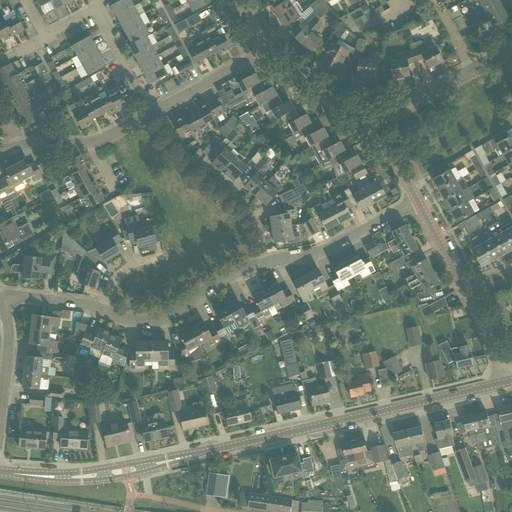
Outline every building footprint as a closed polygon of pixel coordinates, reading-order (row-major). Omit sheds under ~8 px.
[(35,0),(44,16),(54,11),(48,0),(35,0)] [(60,0),(48,0),(54,11),(63,6),(60,0)] [(129,0),(122,0),(111,6),(116,16),(133,6),(129,0)] [(191,0),(187,3),(192,13),(200,8),(209,3),(207,0),(191,0)] [(287,0),(274,9),(285,26),(293,20),(298,17),(291,6),(295,4),(294,4),(291,0),(287,0)] [(316,0),(309,7),(314,13),(325,4),(323,0),(316,0)] [(469,0),(468,0),(474,11),(494,0),(469,0)] [(487,17),(487,18),(502,9),(497,0),(494,0),(474,11),(476,15),(483,11),(487,17)] [(164,6),(167,13),(172,10),(169,4),(164,6)] [(314,13),(319,19),(330,10),(325,4),(314,13)] [(424,7),(427,12),(432,10),(429,4),(424,7)] [(133,6),(116,16),(121,26),(139,16),(133,6)] [(161,8),(156,10),(160,17),(165,14),(161,8)] [(349,14),(356,26),(367,20),(364,16),(360,8),(349,14)] [(451,9),(447,11),(452,21),(461,17),(461,16),(458,10),(453,13),(451,9)] [(487,18),(480,21),(482,25),(489,21),(493,28),(508,20),(502,9),(487,18)] [(173,10),(167,13),(171,20),(176,17),(173,10)] [(364,16),(367,20),(378,15),(375,10),(364,16)] [(165,14),(160,17),(164,24),(168,21),(165,14)] [(186,20),(190,28),(201,22),(197,14),(186,20)] [(348,31),(350,30),(356,26),(349,14),(343,17),(339,19),(341,22),(346,28),(348,31)] [(4,22),(13,36),(24,30),(16,15),(4,22)] [(139,16),(121,26),(126,35),(144,26),(139,16)] [(453,22),(458,32),(467,27),(461,18),(453,22)] [(315,19),(309,24),(295,39),(310,52),(321,41),(314,34),(316,32),(316,33),(323,26),(315,19)] [(186,20),(178,24),(183,32),(190,28),(186,20)] [(0,38),(0,39),(3,37),(5,40),(13,36),(4,22),(0,23),(0,38)] [(329,39),(336,43),(346,28),(341,22),(329,39)] [(144,26),(126,35),(131,45),(129,46),(149,35),(144,26)] [(172,27),(167,30),(170,36),(175,34),(172,27)] [(199,44),(206,58),(217,52),(211,41),(212,41),(206,31),(200,33),(204,41),(199,44)] [(175,34),(170,36),(174,43),(179,40),(175,34)] [(149,35),(129,46),(134,56),(151,47),(146,37),(149,36),(149,35)] [(217,52),(219,55),(230,49),(223,35),(212,41),(211,41),(217,52)] [(71,47),(77,57),(94,47),(89,37),(71,47)] [(192,58),(196,67),(204,63),(202,60),(206,58),(199,44),(196,39),(190,42),(194,50),(189,53),(192,58)] [(353,52),(361,54),(365,41),(359,39),(357,40),(353,52)] [(423,59),(428,69),(442,62),(434,47),(426,51),(423,46),(420,41),(409,45),(411,50),(415,62),(423,59)] [(329,56),(325,63),(338,70),(342,64),(349,68),(353,56),(347,53),(334,46),(332,45),(331,44),(327,52),(326,53),(326,54),(329,56)] [(182,46),(177,48),(179,52),(180,55),(186,53),(182,46)] [(99,56),(94,47),(77,57),(82,66),(99,56)] [(151,47),(134,56),(139,65),(156,56),(151,47)] [(389,63),(392,79),(408,76),(406,65),(415,62),(411,50),(398,55),(399,61),(389,63)] [(184,62),(175,67),(179,74),(193,67),(189,59),(186,53),(180,55),(184,62)] [(87,76),(105,66),(99,56),(82,66),(87,76)] [(156,56),(139,65),(144,75),(162,66),(156,56)] [(356,76),(372,78),(374,61),(358,59),(356,76)] [(47,64),(50,71),(55,68),(51,62),(47,64)] [(34,68),(39,78),(43,76),(48,73),(42,63),(34,68)] [(10,64),(0,69),(0,79),(2,83),(5,82),(5,81),(16,75),(10,64)] [(162,66),(144,75),(150,85),(172,72),(168,64),(163,67),(162,66)] [(59,75),(57,71),(52,74),(55,81),(60,78),(59,75)] [(16,75),(5,81),(5,82),(9,89),(11,93),(25,85),(24,83),(23,81),(19,73),(16,75)] [(43,76),(46,82),(51,80),(48,73),(43,76)] [(101,73),(95,76),(99,82),(104,79),(101,73)] [(239,88),(242,93),(243,92),(245,91),(258,84),(258,85),(260,83),(255,74),(248,77),(246,74),(235,80),(239,88)] [(83,81),(86,86),(93,82),(90,77),(83,81)] [(59,87),(60,87),(64,84),(60,78),(55,81),(59,87)] [(77,85),(80,90),(86,86),(83,81),(77,85)] [(254,98),(259,107),(261,106),(260,105),(275,98),(277,97),(272,87),(265,91),(263,88),(260,83),(258,85),(258,84),(245,91),(243,92),(248,101),(254,98)] [(13,96),(10,98),(14,106),(28,98),(25,92),(28,90),(25,85),(11,93),(13,96)] [(217,92),(225,105),(230,102),(223,89),(217,92)] [(107,98),(114,112),(126,105),(118,92),(107,98)] [(28,98),(14,106),(16,109),(20,116),(39,106),(35,98),(33,95),(28,98)] [(106,112),(107,116),(114,112),(107,98),(105,95),(94,101),(102,114),(106,112)] [(271,111),(276,120),(279,118),(292,112),(294,111),(289,101),(282,105),(281,102),(280,102),(277,97),(275,98),(260,105),(261,106),(265,114),(271,111)] [(207,104),(215,119),(224,114),(221,108),(216,99),(207,104)] [(83,107),(91,120),(102,114),(94,101),(83,107)] [(197,114),(205,128),(208,126),(206,123),(215,119),(207,104),(198,109),(200,113),(197,114)] [(39,106),(20,116),(26,128),(40,120),(37,115),(43,112),(39,106)] [(74,116),(81,130),(93,123),(91,120),(83,107),(85,110),(74,116)] [(286,122),(293,134),(296,132),(309,125),(311,124),(306,115),(299,118),(297,115),(297,116),(294,111),(292,112),(279,118),(282,124),(286,122)] [(247,113),(239,118),(242,123),(243,122),(250,118),(247,113)] [(190,132),(192,135),(205,128),(197,114),(185,121),(190,132)] [(219,132),(226,138),(237,126),(240,123),(232,116),(219,132)] [(172,124),(179,138),(188,133),(190,132),(185,121),(183,117),(172,124)] [(303,136),(310,147),(313,145),(326,139),(328,138),(323,128),(316,132),(314,129),(311,124),(309,125),(296,132),(293,134),(291,135),(294,141),(303,136)] [(226,138),(225,139),(230,143),(230,144),(240,134),(240,128),(237,126),(226,138)] [(505,132),(489,141),(499,157),(502,155),(511,149),(511,135),(508,137),(505,132)] [(206,148),(210,152),(220,140),(216,136),(206,148)] [(310,147),(319,165),(330,159),(342,152),(343,153),(345,151),(340,142),(333,145),(331,142),(331,143),(328,138),(326,139),(313,145),(310,147)] [(212,163),(222,172),(238,155),(228,145),(212,163)] [(253,167),(260,173),(276,154),(270,149),(264,155),(255,165),(253,167)] [(511,149),(502,155),(508,166),(511,163),(511,149)] [(250,160),(255,165),(264,155),(259,150),(250,160)] [(330,159),(333,165),(332,166),(332,167),(333,168),(335,179),(344,175),(350,171),(361,165),(362,165),(357,155),(350,159),(348,156),(345,151),(343,153),(342,152),(330,159)] [(222,172),(233,182),(245,167),(240,162),(243,159),(238,155),(222,172)] [(72,175),(82,169),(86,167),(79,156),(65,163),(72,175)] [(474,156),(469,159),(476,170),(481,167),(474,156)] [(484,156),(479,158),(483,166),(488,163),(484,156)] [(32,177),(35,182),(43,178),(39,171),(35,162),(26,166),(23,160),(13,165),(22,182),(32,177)] [(13,187),(22,182),(13,165),(3,171),(6,177),(0,180),(0,182),(8,197),(9,196),(16,192),(13,187)] [(350,171),(354,178),(357,176),(358,178),(366,174),(361,165),(350,171)] [(432,180),(438,191),(455,181),(461,178),(455,168),(450,171),(446,165),(434,172),(437,177),(432,180)] [(485,168),(489,176),(494,174),(490,166),(485,168)] [(476,170),(480,178),(485,175),(481,167),(476,170)] [(65,184),(68,190),(74,187),(74,188),(88,180),(82,169),(72,175),(63,179),(66,184),(65,184)] [(258,171),(244,187),(255,196),(266,183),(260,178),(263,175),(260,173),(258,171)] [(343,175),(338,180),(343,186),(348,181),(343,175)] [(361,181),(372,204),(385,197),(377,183),(378,183),(379,181),(377,176),(374,176),(370,178),(369,180),(370,182),(369,183),(366,178),(361,181)] [(491,179),(495,187),(500,184),(496,176),(491,179)] [(255,196),(265,206),(277,191),(279,193),(283,189),(276,183),(278,182),(272,177),(266,184),(266,183),(255,196)] [(482,180),(486,188),(491,186),(487,178),(482,180)] [(88,180),(74,188),(77,192),(80,191),(83,197),(97,189),(94,182),(90,184),(88,180)] [(357,205),(360,210),(372,204),(361,181),(355,184),(359,192),(353,196),(349,188),(343,191),(352,208),(357,205)] [(438,191),(444,202),(461,192),(455,181),(438,191)] [(0,200),(0,201),(6,212),(12,209),(13,208),(7,197),(8,197),(0,182),(0,200)] [(325,185),(319,188),(323,194),(329,191),(325,185)] [(502,187),(497,190),(501,198),(506,195),(502,187)] [(444,202),(450,212),(474,199),(468,188),(461,192),(444,202)] [(488,191),(494,202),(499,199),(493,188),(488,191)] [(51,192),(54,198),(59,196),(56,189),(51,192)] [(87,203),(90,208),(104,201),(97,189),(83,197),(79,199),(83,206),(87,203)] [(287,192),(278,196),(282,203),(295,197),(292,189),(287,192)] [(395,189),(390,191),(393,197),(398,194),(395,189)] [(338,203),(329,208),(338,224),(350,217),(346,210),(351,208),(352,208),(343,191),(334,196),(338,203)] [(280,216),(269,217),(272,229),(291,226),(290,220),(296,219),(295,210),(289,211),(288,208),(303,201),(299,195),(295,197),(282,203),(282,204),(277,206),(280,213),(281,215),(280,216)] [(511,195),(503,200),(511,215),(511,214),(511,205),(511,204),(511,195)] [(54,198),(58,205),(63,202),(59,196),(54,198)] [(450,212),(456,223),(473,213),(479,210),(473,200),(474,199),(450,212)] [(104,206),(104,207),(108,213),(111,218),(119,214),(115,208),(111,202),(107,205),(104,206)] [(497,203),(489,208),(492,213),(500,208),(497,203)] [(317,205),(308,210),(309,212),(312,219),(316,227),(317,226),(315,223),(320,221),(325,230),(338,224),(329,208),(323,211),(320,206),(320,204),(317,205)] [(63,208),(69,219),(74,216),(68,205),(63,208)] [(479,214),(481,219),(492,213),(489,208),(479,214)] [(99,215),(103,221),(108,218),(105,212),(99,215)] [(475,216),(468,219),(471,224),(478,221),(475,216)] [(0,253),(3,252),(6,250),(13,246),(11,241),(17,238),(18,240),(27,239),(23,225),(17,228),(12,218),(0,224),(0,253)] [(306,228),(311,237),(319,232),(316,227),(312,219),(305,222),(303,223),(306,228)] [(464,228),(468,234),(475,231),(474,230),(468,219),(457,225),(460,230),(464,228)] [(129,240),(130,242),(137,240),(139,248),(155,244),(150,227),(142,230),(140,223),(126,227),(127,230),(122,232),(125,241),(129,240)] [(489,232),(502,256),(511,249),(511,248),(498,223),(487,228),(489,231),(489,232)] [(498,223),(511,248),(511,224),(511,223),(501,229),(498,223)] [(387,243),(390,249),(411,237),(404,225),(391,232),(395,239),(387,243)] [(291,226),(272,229),(274,243),(285,241),(285,243),(299,241),(298,236),(293,236),(293,233),(291,226)] [(95,249),(87,252),(97,262),(101,258),(104,262),(119,253),(114,244),(121,240),(114,229),(100,238),(103,243),(94,248),(95,249)] [(482,244),(492,261),(502,256),(489,232),(484,234),(487,241),(482,244)] [(471,250),(481,267),(492,261),(482,244),(477,236),(471,240),(476,248),(471,250)] [(400,250),(404,257),(418,249),(411,237),(390,249),(392,254),(400,250)] [(369,256),(370,259),(386,251),(384,247),(379,250),(374,241),(364,247),(369,256)] [(79,246),(74,251),(81,258),(76,273),(82,275),(79,284),(94,289),(100,273),(93,271),(92,270),(93,268),(92,267),(97,262),(87,252),(86,253),(79,246)] [(359,274),(361,278),(374,271),(367,258),(361,262),(356,253),(344,259),(353,277),(359,274)] [(27,280),(32,280),(34,279),(38,280),(39,272),(53,274),(55,256),(46,255),(45,259),(25,257),(24,266),(15,265),(13,265),(11,267),(10,268),(11,271),(12,272),(14,273),(20,274),(20,273),(23,273),(22,278),(26,278),(27,280)] [(404,280),(407,285),(432,271),(426,259),(421,262),(418,256),(404,264),(403,264),(404,265),(405,265),(407,270),(410,268),(413,275),(404,280)] [(386,266),(389,271),(403,264),(404,264),(401,257),(388,264),(389,265),(386,266)] [(335,289),(337,291),(349,285),(347,280),(353,277),(344,259),(331,266),(336,275),(330,278),(335,289)] [(317,269),(305,276),(312,290),(317,299),(323,295),(322,293),(328,289),(322,278),(317,269)] [(419,301),(420,303),(433,299),(431,295),(437,292),(434,286),(439,284),(432,271),(407,285),(410,291),(419,286),(423,292),(420,293),(416,294),(418,301),(419,301)] [(377,273),(371,276),(375,282),(381,279),(377,273)] [(292,282),(303,303),(309,300),(306,293),(312,290),(305,276),(292,282)] [(279,303),(282,308),(295,302),(288,289),(282,292),(277,284),(265,290),(273,306),(279,303)] [(328,293),(334,305),(342,301),(337,291),(335,289),(328,293)] [(256,319),(258,321),(270,315),(267,309),(273,306),(265,290),(252,297),(257,306),(251,309),(256,319)] [(389,296),(383,299),(386,306),(392,303),(389,296)] [(420,310),(423,317),(446,305),(443,298),(420,310)] [(228,307),(227,307),(238,328),(238,329),(249,323),(248,323),(252,321),(256,319),(251,309),(250,306),(242,310),(237,300),(234,302),(233,302),(228,304),(228,307)] [(367,304),(360,307),(364,314),(370,311),(367,304)] [(299,309),(305,321),(313,317),(306,305),(299,309)] [(214,328),(219,339),(227,335),(227,334),(238,328),(227,307),(219,312),(218,311),(215,313),(220,322),(213,326),(214,328)] [(31,331),(50,333),(51,326),(60,327),(61,318),(60,318),(62,317),(62,313),(52,311),(52,317),(33,315),(31,331)] [(349,322),(349,324),(350,326),(351,328),(353,329),(355,329),(357,329),(358,329),(363,326),(358,317),(350,319),(350,321),(349,322)] [(308,321),(307,324),(309,327),(312,328),(314,326),(316,323),(314,320),(311,319),(308,321)] [(74,336),(83,337),(85,331),(87,325),(76,322),(75,332),(74,336)] [(203,323),(191,330),(199,346),(206,342),(210,349),(222,343),(219,339),(214,328),(208,332),(207,329),(203,323)] [(406,329),(411,347),(421,345),(417,327),(406,329)] [(83,337),(79,347),(81,348),(89,351),(91,348),(102,353),(101,355),(110,335),(110,333),(98,328),(95,335),(85,331),(83,337)] [(177,346),(176,346),(181,355),(182,358),(184,361),(190,357),(192,361),(196,360),(201,358),(205,356),(199,346),(191,330),(179,336),(183,343),(177,346)] [(52,354),(60,355),(58,349),(57,350),(58,342),(49,341),(50,333),(31,331),(29,345),(38,346),(37,352),(39,352),(52,354)] [(101,355),(98,362),(110,367),(112,362),(124,367),(125,360),(128,350),(118,347),(121,339),(110,335),(101,355)] [(274,335),(267,338),(270,343),(276,339),(274,335)] [(291,339),(279,342),(288,377),(299,374),(291,339)] [(425,364),(429,380),(443,377),(440,360),(436,361),(432,341),(424,343),(428,363),(425,364)] [(129,352),(130,370),(144,370),(144,362),(152,362),(151,342),(136,343),(136,352),(129,352)] [(159,362),(160,370),(174,369),(173,351),(167,352),(166,342),(151,342),(152,362),(159,362)] [(450,349),(442,353),(448,364),(454,361),(456,368),(473,365),(470,352),(468,345),(450,349)] [(362,354),(365,370),(379,367),(376,351),(362,354)] [(51,360),(56,361),(67,363),(68,356),(60,355),(52,354),(51,360)] [(26,357),(24,372),(48,375),(48,368),(41,367),(42,359),(43,359),(38,358),(35,358),(26,357)] [(383,363),(390,377),(402,372),(394,357),(383,363)] [(317,364),(321,380),(331,377),(327,362),(317,364)] [(224,368),(214,373),(216,377),(225,371),(224,368)] [(380,387),(388,386),(386,368),(377,370),(380,387)] [(31,389),(39,390),(40,378),(43,379),(43,380),(47,380),(48,375),(54,376),(55,376),(24,372),(22,388),(31,389)] [(186,377),(183,379),(185,385),(199,380),(196,373),(186,377)] [(347,383),(350,398),(364,395),(363,393),(370,391),(367,374),(356,376),(357,381),(347,383)] [(202,380),(206,394),(216,391),(212,377),(202,380)] [(183,378),(173,380),(174,388),(185,385),(183,379),(183,378)] [(309,391),(313,406),(329,402),(325,384),(317,386),(315,378),(308,380),(301,381),(304,392),(309,391)] [(274,399),(278,415),(300,409),(295,387),(292,388),(292,385),(272,389),(274,399)] [(47,390),(46,397),(63,399),(63,398),(64,392),(47,390)] [(167,392),(172,412),(182,410),(178,390),(167,392)] [(163,393),(157,398),(161,404),(168,399),(163,393)] [(41,406),(42,406),(43,397),(40,397),(30,396),(29,405),(39,406),(41,406)] [(52,398),(43,397),(42,406),(41,406),(40,414),(51,414),(51,413),(52,398)] [(128,404),(132,423),(140,421),(135,402),(128,404)] [(224,412),(228,426),(251,421),(248,407),(247,407),(246,402),(236,404),(237,409),(224,412)] [(89,404),(92,424),(101,423),(98,403),(89,404)] [(496,428),(501,445),(511,443),(508,428),(511,427),(511,406),(499,410),(503,427),(496,428)] [(179,415),(182,430),(207,425),(204,409),(194,412),(179,415)] [(477,415),(475,415),(482,443),(487,442),(486,437),(491,436),(494,447),(501,445),(496,428),(491,429),(489,423),(487,413),(484,413),(482,412),(478,413),(477,415)] [(141,425),(145,442),(167,437),(163,420),(162,416),(158,414),(155,414),(152,418),(153,423),(141,425)] [(466,418),(464,418),(466,428),(467,432),(470,431),(473,445),(476,444),(482,443),(475,415),(473,416),(473,415),(472,414),(467,415),(466,416),(466,418)] [(60,447),(86,449),(87,432),(65,431),(65,428),(62,428),(63,418),(54,418),(53,439),(61,440),(60,447)] [(101,426),(107,447),(130,442),(125,420),(101,426)] [(435,440),(439,450),(455,445),(449,421),(436,425),(439,439),(435,440)] [(417,443),(419,451),(426,449),(424,442),(425,441),(422,428),(408,431),(411,445),(417,443)] [(18,447),(44,450),(45,440),(46,432),(30,431),(20,430),(18,447)] [(398,448),(400,456),(401,458),(414,455),(411,445),(408,431),(394,434),(398,448)] [(364,438),(351,442),(357,467),(363,466),(376,463),(385,461),(388,460),(387,455),(385,446),(371,449),(372,453),(368,454),(367,448),(364,438)] [(344,449),(338,451),(342,465),(339,465),(343,480),(350,478),(348,470),(357,467),(351,442),(343,443),(344,449)] [(455,452),(466,483),(477,479),(473,468),(466,448),(455,452)] [(428,456),(434,472),(445,468),(439,452),(428,456)] [(297,454),(269,461),(273,478),(305,471),(305,474),(313,472),(310,457),(302,459),(303,463),(299,464),(297,454)] [(388,460),(385,461),(388,475),(388,477),(390,484),(399,482),(398,481),(396,474),(393,466),(392,466),(390,459),(388,460)] [(402,462),(392,465),(393,466),(396,474),(398,481),(399,482),(400,485),(408,483),(406,478),(408,477),(402,462)] [(339,465),(331,467),(334,482),(343,480),(339,465)] [(483,465),(473,468),(477,479),(479,485),(481,493),(489,490),(486,483),(489,482),(483,465)] [(208,473),(205,496),(219,498),(223,475),(208,473)] [(242,493),(240,507),(269,511),(271,497),(242,493)] [(269,511),(273,511),(296,511),(299,501),(271,497),(269,511)] [(301,511),(321,511),(322,501),(307,501),(307,503),(302,503),(301,511)]
